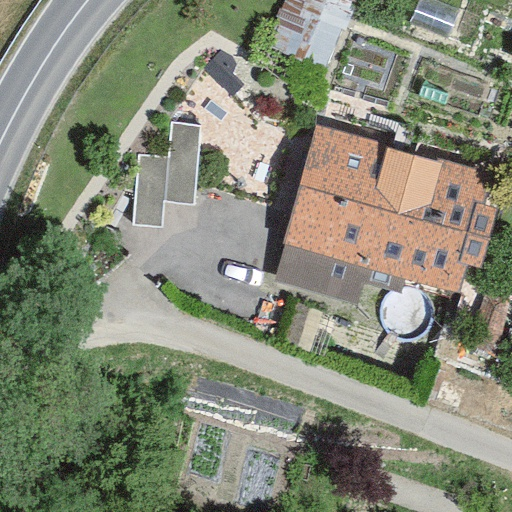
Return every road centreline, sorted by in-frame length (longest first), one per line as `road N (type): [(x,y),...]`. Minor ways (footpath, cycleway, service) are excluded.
road 1 (residential): [(511,445),(156,323),(87,321),(0,358)]
road 2 (secondary): [(0,146),(26,95),(96,0)]
